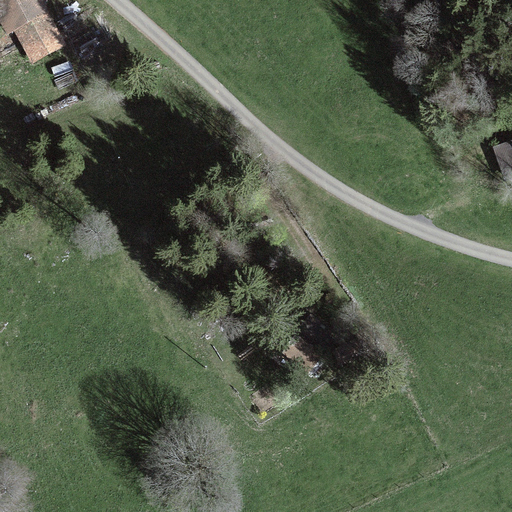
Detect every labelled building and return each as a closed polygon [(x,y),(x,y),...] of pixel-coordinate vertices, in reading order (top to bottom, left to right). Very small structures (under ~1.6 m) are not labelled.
[(0,0),(0,20),(10,39),(16,36),(31,63),(63,46),(37,0),(0,0)] [(511,139),(493,145),(503,174),(511,171),(511,139)] [(339,337),(305,313),(299,323),(308,330),(304,335),(328,352),(339,337)] [(317,354),(296,337),(283,353),(304,370),(317,354)] [(340,362),(358,351),(351,340),(333,351),(340,362)]
